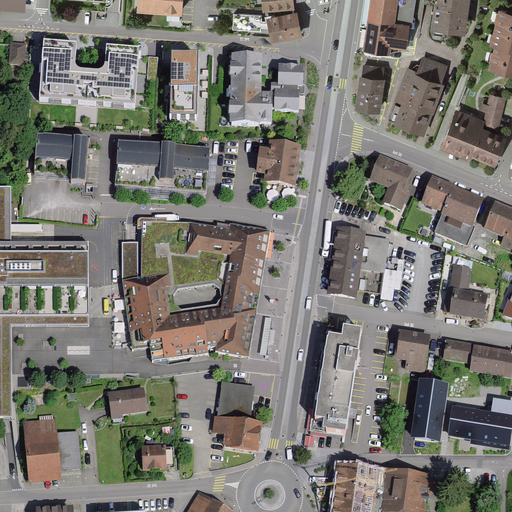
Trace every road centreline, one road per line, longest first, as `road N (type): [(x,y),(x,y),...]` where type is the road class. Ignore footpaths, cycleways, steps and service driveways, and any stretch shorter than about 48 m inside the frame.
road 1 (residential): [(39,27),(314,44)]
road 2 (residential): [(245,489),(219,483),(0,496)]
road 3 (residential): [(288,481),(324,461),(505,461)]
road 4 (residential): [(511,336),(304,299)]
road 5 (unclassified): [(314,225),(105,206)]
road 6 (secondary): [(272,471),(304,299)]
road 7 (unclassified): [(329,132),(494,188)]
